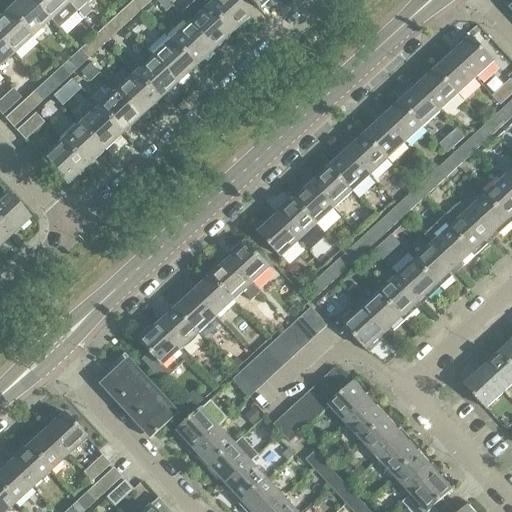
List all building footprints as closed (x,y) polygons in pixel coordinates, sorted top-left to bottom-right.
[(30,0),(19,0),(7,12),(31,37),(49,21),(30,0)] [(63,0),(30,0),(49,21),(57,30),(76,13),(63,0)] [(63,0),(76,13),(85,4),(86,5),(91,0),(63,0)] [(140,11),(149,3),(146,0),(134,0),(132,2),(140,11)] [(212,50),(231,33),(207,7),(206,8),(199,0),(197,0),(180,16),(188,24),(212,50)] [(231,33),(249,17),(233,0),(214,0),(207,7),(231,33)] [(247,0),(257,9),(266,0),(247,0)] [(131,20),(140,11),(132,2),(123,11),(131,20)] [(122,28),(131,20),(123,11),(114,19),(122,28)] [(7,12),(0,17),(0,40),(12,54),(31,37),(7,12)] [(112,36),(122,28),(114,19),(105,28),(112,36)] [(194,67),(212,50),(188,24),(169,41),(194,67)] [(103,45),(112,36),(105,28),(96,36),(103,45)] [(477,29),(469,36),(473,40),(481,33),(477,29)] [(94,53),(103,45),(96,36),(86,45),(94,53)] [(460,49),(454,55),(476,79),(494,62),(473,40),(469,36),(457,47),(460,49)] [(0,40),(0,65),(12,54),(0,40)] [(176,84),(194,67),(169,41),(151,58),(176,84)] [(94,53),(86,45),(77,53),(85,62),(94,53)] [(85,62),(77,53),(68,61),(76,70),(85,62)] [(476,79),(454,55),(448,60),(445,57),(433,68),(458,95),(476,79)] [(157,101),(176,84),(151,58),(133,74),(157,101)] [(76,70),(68,61),(59,70),(67,78),(76,70)] [(458,95),(433,68),(422,79),(424,82),(418,87),(441,112),(458,95)] [(67,78),(59,70),(50,78),(58,86),(67,78)] [(139,118),(157,101),(133,74),(115,91),(139,118)] [(49,94),(58,86),(50,78),(41,86),(49,94)] [(501,106),(511,95),(511,82),(510,81),(493,97),(501,106)] [(49,94),(41,86),(32,94),(40,102),(49,94)] [(441,112),(418,87),(413,93),(410,90),(398,101),(423,128),(441,112)] [(12,90),(0,101),(0,114),(3,117),(21,99),(12,90)] [(121,135),(139,118),(115,91),(96,108),(121,135)] [(13,128),(40,102),(32,94),(5,119),(13,128)] [(423,128),(398,101),(387,112),(389,114),(383,120),(406,144),(423,128)] [(504,126),(511,118),(511,102),(496,118),(504,126)] [(102,152),(121,135),(96,108),(78,125),(102,152)] [(34,115),(16,132),(24,140),(42,124),(34,115)] [(495,134),(504,126),(496,118),(487,126),(495,134)] [(406,144),(383,120),(377,125),(375,122),(363,133),(388,160),(406,144)] [(84,169),(102,152),(78,125),(60,142),(84,169)] [(495,134),(487,126),(478,134),(486,143),(495,134)] [(388,160),(363,133),(351,144),(353,147),(348,153),(370,177),(388,160)] [(486,143),(478,134),(469,142),(477,151),(486,143)] [(66,186),(84,169),(60,142),(41,159),(66,186)] [(477,151),(469,142),(460,150),(468,159),(477,151)] [(468,159),(460,150),(451,159),(459,167),(468,159)] [(370,177),(348,153),(342,158),(339,155),(327,166),(352,193),(370,177)] [(459,167),(451,159),(443,167),(451,175),(459,167)] [(352,193),(327,166),(315,177),(318,180),(312,185),(334,209),(352,193)] [(451,175),(443,167),(434,175),(442,183),(451,175)] [(442,183),(434,175),(425,183),(433,191),(442,183)] [(511,188),(505,180),(487,197),(511,223),(511,188)] [(433,191),(425,183),(416,191),(424,200),(433,191)] [(334,209),(312,185),(306,191),(304,188),(292,199),(317,226),(334,209)] [(415,208),(424,200),(416,191),(407,199),(415,208)] [(4,194),(0,198),(0,225),(10,237),(28,220),(4,194)] [(500,235),(511,224),(511,223),(487,197),(469,213),(492,237),(498,232),(500,235)] [(317,226),(292,199),(280,210),(282,213),(276,218),(299,242),(317,226)] [(415,208),(407,199),(398,207),(406,216),(415,208)] [(486,243),(492,237),(469,213),(461,204),(443,220),(477,256),(488,246),(486,243)] [(398,224),(406,216),(398,207),(390,215),(398,224)] [(398,224),(390,215),(381,224),(389,232),(398,224)] [(299,242),(276,218),(270,223),(268,221),(256,231),(281,258),(299,242)] [(465,267),(477,256),(443,220),(425,237),(433,245),(434,245),(456,270),(462,264),(465,267)] [(389,232),(381,224),(372,232),(380,240),(389,232)] [(0,225),(0,246),(10,237),(0,225)] [(371,248),(380,240),(372,232),(363,240),(371,248)] [(371,248),(363,240),(354,248),(362,257),(371,248)] [(235,256),(229,261),(252,285),(270,269),(245,242),(233,253),(235,256)] [(450,275),(456,270),(434,245),(433,245),(416,261),(441,289),(453,278),(450,275)] [(353,265),(362,257),(354,248),(345,256),(353,265)] [(344,273),(353,265),(345,256),(336,264),(344,273)] [(260,294),(252,285),(229,261),(223,266),(221,264),(209,274),(234,302),(243,293),(251,302),(260,294)] [(429,300),(441,289),(416,261),(398,278),(420,302),(426,297),(429,300)] [(344,273),(336,264),(328,272),(336,281),(344,273)] [(327,289),(336,281),(328,272),(319,281),(327,289)] [(234,302),(209,274),(197,285),(200,288),(194,294),(216,318),(234,302)] [(414,308),(420,302),(398,278),(380,294),(405,321),(417,311),(414,308)] [(327,289),(319,281),(310,289),(318,297),(327,289)] [(216,318),(194,294),(188,299),(186,296),(174,307),(199,334),(216,318)] [(394,332),(405,321),(380,294),(362,310),(385,335),(391,329),(394,332)] [(199,334),(174,307),(162,318),(164,320),(158,326),(181,350),(199,334)] [(311,309),(302,317),(319,335),(328,327),(311,309)] [(379,340),(385,335),(362,310),(345,327),(370,354),(382,343),(379,340)] [(319,335),(302,317),(294,325),(310,343),(319,335)] [(310,343),(294,325),(285,333),(302,351),(310,343)] [(189,360),(181,350),(158,326),(152,332),(150,329),(138,339),(151,353),(143,361),(164,383),(189,360)] [(302,351),(285,333),(276,341),(293,359),(302,351)] [(293,359),(276,341),(268,349),(284,367),(293,359)] [(511,343),(500,354),(511,367),(511,343)] [(284,367),(268,349),(259,357),(275,375),(284,367)] [(511,385),(511,367),(500,354),(482,371),(503,394),(511,385)] [(275,375),(259,357),(250,365),(267,383),(275,375)] [(238,359),(231,365),(236,371),(243,364),(238,359)] [(150,440),(176,417),(125,362),(104,382),(110,388),(106,392),(117,404),(121,401),(126,406),(122,410),(134,422),(138,418),(143,424),(139,428),(150,440)] [(267,383),(250,365),(241,373),(258,391),(267,383)] [(352,388),(351,387),(336,370),(327,379),(343,396),(352,388)] [(503,394),(482,371),(464,387),(486,410),(503,394)] [(217,373),(211,379),(218,386),(224,380),(217,373)] [(258,391),(241,373),(233,381),(249,399),(258,391)] [(343,396),(327,379),(318,387),(334,404),(343,396)] [(368,394),(357,382),(351,387),(352,388),(343,396),(334,404),(330,408),(347,425),(371,403),(365,396),(368,394)] [(334,404),(318,387),(309,394),(325,412),(330,408),(334,404)] [(196,391),(187,400),(197,411),(206,402),(196,391)] [(325,412),(309,394),(300,402),(316,420),(325,412)] [(316,420),(300,402),(291,410),(308,428),(316,420)] [(193,451),(217,428),(226,420),(218,411),(215,414),(208,406),(211,403),(210,403),(174,436),(185,447),(188,445),(193,451)] [(363,443),(390,418),(379,407),(377,409),(371,403),(347,425),(363,443)] [(254,408),(245,417),(253,426),(263,417),(254,408)] [(308,428),(291,410),(283,418),(299,436),(308,428)] [(50,425),(44,431),(66,455),(84,439),(59,412),(47,423),(50,425)] [(299,436),(283,418),(274,426),(290,444),(299,436)] [(401,430),(390,418),(363,443),(379,461),(404,438),(398,432),(401,430)] [(207,471),(234,446),(217,428),(193,451),(199,457),(196,459),(207,471)] [(35,434),(23,445),(49,472),(66,455),(44,431),(38,436),(35,434)] [(395,478),(422,453),(412,442),(409,444),(404,438),(379,461),(395,478)] [(226,486),(250,463),(257,456),(241,439),(234,446),(207,471),(218,482),(221,480),(226,486)] [(15,458),(9,464),(31,488),(49,472),(23,445),(12,455),(15,458)] [(288,450),(282,455),(288,461),(294,456),(288,450)] [(433,465),(422,453),(395,478),(411,496),(436,473),(431,467),(433,465)] [(306,462),(314,471),(323,462),(315,454),(306,462)] [(91,482),(109,465),(101,457),(83,473),(91,482)] [(331,471),(323,462),(314,471),(322,479),(331,471)] [(240,506),(267,481),(250,463),(226,486),(232,492),(229,494),(240,506)] [(0,466),(0,489),(14,504),(31,488),(9,464),(3,469),(0,466)] [(113,470),(86,494),(94,503),(121,478),(113,470)] [(339,480),(331,471),(322,479),(331,488),(339,480)] [(436,473),(411,496),(403,504),(410,511),(447,511),(450,509),(442,501),(455,489),(444,477),(442,479),(436,473)] [(347,489),(339,480),(331,488),(339,497),(347,489)] [(268,511),(283,499),(267,481),(240,506),(245,511),(268,511)] [(114,507),(132,491),(124,482),(106,498),(114,507)] [(128,503),(137,511),(138,511),(157,494),(147,484),(128,503)] [(0,511),(4,511),(14,504),(0,489),(0,511)] [(347,506),(356,498),(347,489),(339,497),(347,506)] [(86,494),(78,502),(85,511),(94,503),(86,494)] [(352,511),(357,511),(364,507),(356,498),(347,506),(352,511)] [(147,508),(143,511),(169,511),(158,499),(147,508)] [(295,511),(283,499),(268,511),(295,511)] [(78,502),(69,510),(70,511),(83,511),(85,511),(78,502)]
